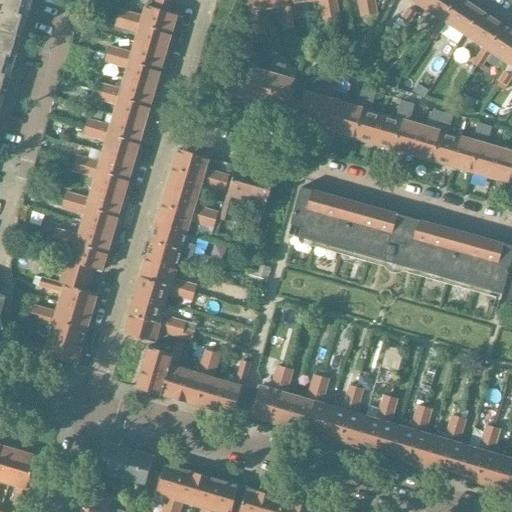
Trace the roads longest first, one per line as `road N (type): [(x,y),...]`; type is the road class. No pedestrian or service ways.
road 1 (residential): [(455,511),(87,405)]
road 2 (residential): [(511,223),(164,131)]
road 3 (residential): [(87,405),(164,131)]
road 4 (residential): [(164,131),(203,1)]
